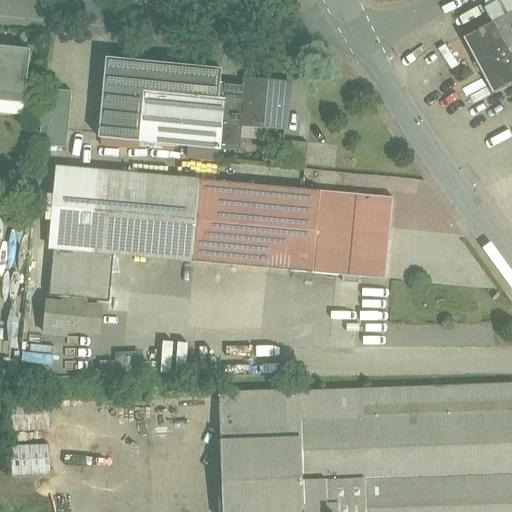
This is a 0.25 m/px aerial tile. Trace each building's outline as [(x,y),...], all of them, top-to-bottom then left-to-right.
[(511,0),(501,0),(484,9),(492,24),(464,39),(492,91),(493,93),(511,83),(511,0)] [(0,95),(25,98),(25,104),(26,104),(31,50),(0,47),(0,95)] [(223,70),(107,59),(100,139),(140,142),(145,91),(220,98),(222,83),(223,70)] [(290,82),(247,79),(247,85),(243,127),(286,130),(290,82)] [(247,85),(222,83),(220,98),(226,99),(221,149),(241,151),(243,127),(247,85)] [(73,92),(45,89),(40,145),(68,148),(73,92)] [(220,98),(145,91),(140,142),(221,150),(221,149),(226,99),(220,98)] [(309,144),(284,141),(282,167),(306,170),(309,144)] [(201,181),(61,168),(54,249),(194,262),(201,181)] [(321,192),(201,181),(194,262),(314,273),(321,192)] [(393,198),(321,192),(314,273),(386,280),(393,198)] [(0,268),(0,310),(8,311),(14,271),(0,268)] [(83,300),(69,299),(68,304),(49,302),(46,335),(67,337),(67,332),(99,335),(102,307),(83,305),(83,300)] [(511,385),(218,394),(221,511),(325,511),(365,511),(364,481),(511,475),(511,385)] [(49,401),(10,403),(11,432),(50,431),(49,401)] [(51,445),(12,447),(13,476),(52,474),(51,445)] [(511,511),(511,475),(364,481),(365,511),(364,511),(511,511)]
